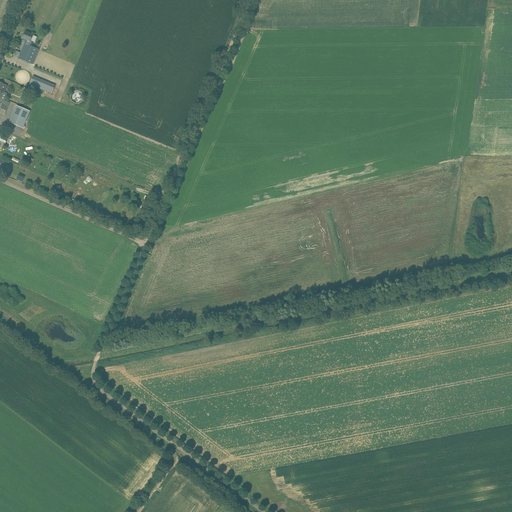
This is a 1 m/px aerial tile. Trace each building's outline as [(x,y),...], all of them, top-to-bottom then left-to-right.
[(33,35),(25,32),(22,38),(28,40),(26,44),(24,43),(18,58),(32,64),(39,49),(31,46),(33,42),(30,41),(33,35)] [(52,93),(55,86),(33,76),(30,84),(52,93)] [(25,87),(22,94),(29,97),(31,90),(25,87)] [(84,99),(84,97),(84,96),(83,94),(82,93),(81,91),(79,91),(77,91),(75,91),(74,92),(73,92),(72,94),(71,95),(71,97),(71,99),(72,101),(73,102),(74,103),(75,104),(77,104),(79,104),(81,103),(82,102),(83,100),(84,99)] [(0,100),(0,113),(3,115),(0,113),(0,108),(2,104),(7,107),(7,106),(8,103),(0,100)] [(23,127),(29,111),(17,106),(10,122),(23,127)] [(8,137),(0,133),(0,140),(2,142),(0,147),(2,149),(4,143),(6,143),(8,137)] [(0,167),(7,171),(10,165),(0,159),(0,167)]
